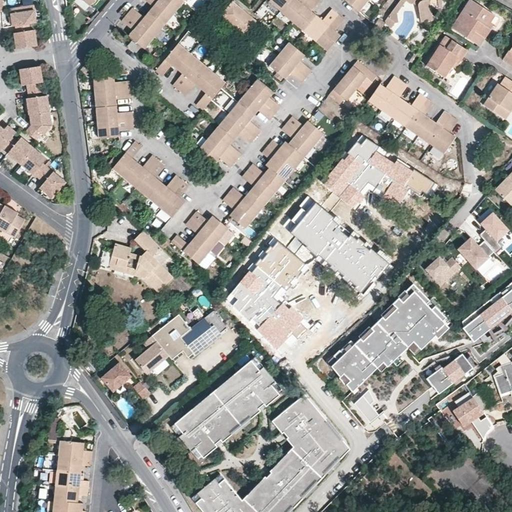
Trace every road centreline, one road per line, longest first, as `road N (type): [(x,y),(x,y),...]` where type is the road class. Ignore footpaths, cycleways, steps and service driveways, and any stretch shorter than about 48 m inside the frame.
road 1 (residential): [(344,44),(223,186),(205,190),(139,135),(139,70),(95,32)]
road 2 (residential): [(398,68),(462,116),(467,129),(471,204),(440,238)]
road 3 (residential): [(309,511),(360,455),(360,444),(294,361)]
road 4 (tertiary): [(83,237),(64,60)]
road 5 (tertiary): [(4,511),(32,389)]
